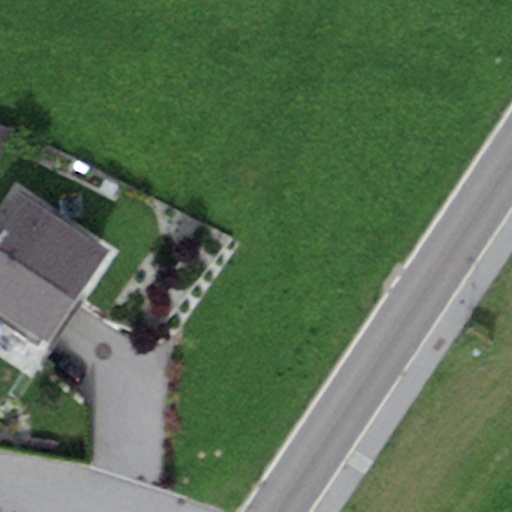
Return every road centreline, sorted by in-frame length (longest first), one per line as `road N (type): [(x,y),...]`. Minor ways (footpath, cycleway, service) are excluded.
road 1 (primary): [(511,153),(276,511)]
road 2 (residential): [(0,465),(142,499),(162,511)]
